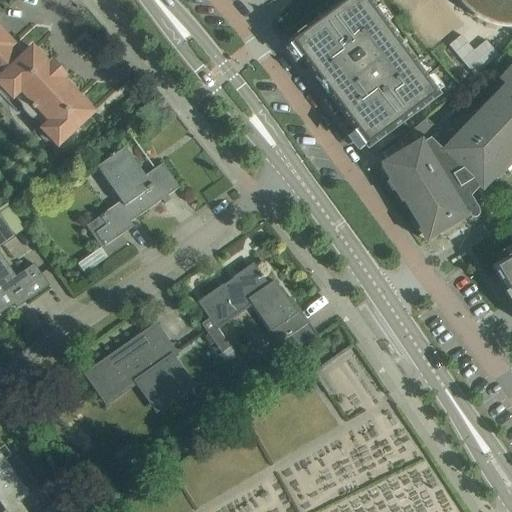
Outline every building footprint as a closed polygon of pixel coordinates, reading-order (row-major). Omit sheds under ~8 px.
[(367,0),(344,0),(288,42),(367,148),(370,146),(376,153),(394,140),(388,133),(438,96),(367,0)] [(511,0),(456,0),(457,1),(461,5),(468,12),(476,18),(485,23),(495,26),(505,28),(511,27),(511,0)] [(57,146),(92,113),(62,81),(66,77),(51,61),(47,65),(32,49),(21,60),(10,48),(14,44),(0,29),(0,84),(12,98),(27,84),(57,116),(42,130),(57,146)] [(461,34),(449,44),(474,74),(498,55),(485,40),(473,49),(461,34)] [(425,242),(432,238),(432,239),(468,217),(468,218),(469,219),(470,219),(471,220),(472,220),(473,220),(474,220),(475,220),(475,219),(476,219),(477,218),(477,217),(478,216),(478,215),(478,214),(478,213),(478,212),(477,212),(478,211),(474,205),(469,198),(479,189),(482,191),(485,188),(494,179),(495,181),(496,181),(511,163),(511,161),(511,159),(511,66),(498,81),(504,87),(450,143),(442,152),(434,144),(442,136),(425,120),(393,147),(382,154),(387,162),(381,166),(390,180),(388,181),(401,204),(403,202),(420,230),(418,231),(425,242)] [(105,226),(95,233),(105,247),(133,227),(130,223),(179,188),(162,164),(144,176),(124,149),(115,155),(114,154),(109,157),(95,167),(120,202),(99,217),(105,226)] [(0,312),(12,304),(16,309),(17,308),(14,303),(25,295),(28,300),(49,286),(34,265),(15,278),(0,256),(0,245),(14,236),(0,216),(0,312)] [(511,255),(505,260),(491,268),(495,274),(505,293),(504,294),(509,303),(511,302),(511,303),(511,255)] [(200,325),(212,341),(221,354),(229,349),(216,330),(257,302),(292,352),(315,336),(289,298),(286,300),(274,282),(268,286),(253,265),(198,304),(209,319),(200,325)] [(175,355),(167,343),(155,326),(134,341),(135,342),(88,375),(87,374),(85,375),(106,404),(146,376),(166,404),(191,387),(171,358),(175,355)] [(0,503),(5,511),(3,511),(27,511),(20,501),(29,495),(0,453),(0,503)] [(41,511),(64,511),(65,511),(58,501),(41,511)]
